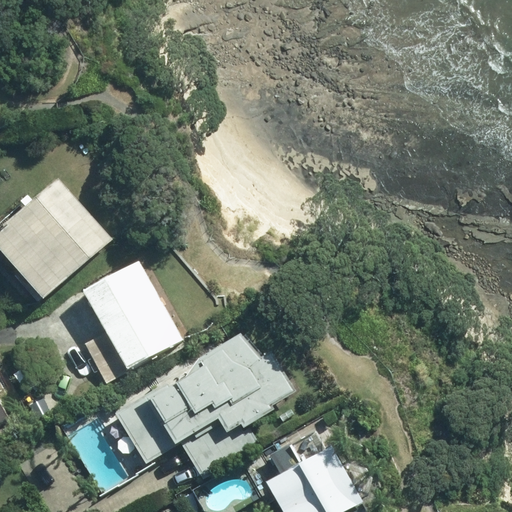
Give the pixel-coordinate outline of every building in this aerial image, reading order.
[(117,240),(62,178),(0,232),(0,250),(45,302),(117,240)] [(192,343),(143,258),(91,289),(111,323),(80,342),(109,391),(192,343)] [(307,395),(259,323),(123,411),(156,461),(175,448),(198,482),(251,448),(243,436),(307,395)] [(0,424),(12,419),(0,395),(0,424)] [(346,434),(272,474),(293,511),(383,511),(387,510),(346,434)] [(192,511),(186,500),(162,511),(192,511)]
